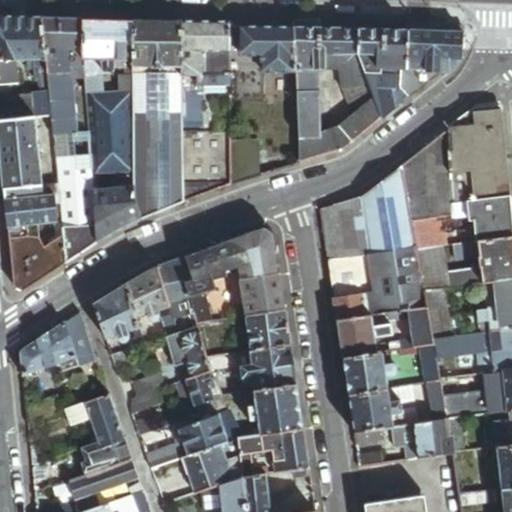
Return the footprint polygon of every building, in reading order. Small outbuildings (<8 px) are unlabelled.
[(38,60),(47,60),(46,49),(43,19),(42,19),(0,18),(0,61),(1,62),(16,61),(38,60)] [(46,49),(61,48),(70,48),(72,67),(84,67),(85,60),(85,21),(43,19),(46,49)] [(135,22),(85,21),(85,60),(104,61),(103,68),(106,73),(116,73),(119,69),(119,67),(119,61),(135,61),(135,22)] [(182,23),(135,22),(135,61),(135,67),(135,94),(134,174),(134,190),(134,197),(154,194),(157,215),(170,210),(168,191),(182,189),(182,126),(183,76),(182,23)] [(231,24),(182,23),(183,76),(197,76),(203,76),(203,53),(216,54),(216,77),(231,77),(231,55),(231,28),(231,24)] [(296,25),(296,29),(298,71),(321,71),(339,71),(342,69),(342,76),(345,76),(368,77),(368,75),(361,55),(361,26),(296,25)] [(409,27),(361,26),(361,55),(378,56),(377,68),(401,69),(408,69),(409,27)] [(464,28),(409,27),(408,69),(428,70),(425,73),(437,74),(452,74),(463,61),(464,33),(464,28)] [(242,28),(231,28),(231,55),(242,55),(242,28)] [(296,29),(242,28),(242,55),(242,57),(264,57),(264,72),(298,72),(298,71),(296,29)] [(47,60),(48,74),(63,73),(61,48),(46,49),(47,60)] [(77,137),(72,78),(72,67),(70,48),(61,48),(63,73),(48,74),(49,79),(51,101),(52,117),(53,128),(54,134),(54,139),(63,138),(77,137)] [(203,76),(216,77),(216,54),(203,53),(203,76)] [(242,55),(231,55),(231,77),(231,88),(231,103),(265,103),(264,72),(264,57),(242,57),(242,55)] [(378,56),(361,55),(368,75),(377,75),(377,68),(378,56)] [(41,80),(49,79),(48,74),(47,60),(38,60),(40,80),(41,80)] [(104,61),(85,60),(84,67),(85,78),(87,95),(105,95),(106,73),(103,68),(104,61)] [(1,62),(0,61),(0,86),(18,85),(17,69),(2,69),(1,62)] [(85,78),(84,67),(72,67),(72,78),(85,78)] [(135,94),(135,67),(123,67),(123,95),(135,94)] [(428,70),(408,69),(401,69),(401,76),(401,79),(406,81),(412,87),(416,90),(417,90),(425,73),(428,70)] [(321,71),(298,71),(298,72),(299,94),(322,94),(321,71)] [(437,74),(425,73),(417,90),(417,91),(437,74)] [(377,75),(368,75),(368,77),(372,88),(376,98),(383,120),(384,119),(398,108),(392,101),(393,93),(393,76),(377,75)] [(231,88),(231,77),(216,77),(203,76),(197,76),(197,88),(231,88)] [(370,88),(372,88),(368,77),(345,76),(347,91),(370,88)] [(401,79),(401,76),(393,76),(393,93),(400,93),(401,88),(401,79)] [(43,102),(51,101),(49,79),(41,80),(43,102)] [(401,79),(401,88),(403,90),(405,94),(412,87),(406,81),(401,79)] [(412,87),(405,94),(408,96),(416,90),(412,87)] [(371,91),(370,88),(347,91),(350,108),(371,91)] [(403,90),(401,88),(400,93),(406,100),(410,97),(408,96),(405,94),(403,90)] [(350,108),(351,119),(374,100),(371,91),(350,108)] [(105,95),(87,95),(91,156),(93,176),(118,175),(134,174),(135,94),(123,95),(105,95)] [(374,100),(351,119),(339,129),(323,133),(322,94),(299,94),(300,156),(301,165),(348,151),(383,120),(376,98),(374,100)] [(17,120),(35,118),(34,103),(34,98),(15,99),(17,120)] [(0,121),(17,120),(15,99),(0,100),(0,121)] [(52,117),(51,101),(43,102),(34,103),(35,118),(52,117)] [(505,111),(474,114),(452,131),(453,156),(451,156),(452,187),(470,184),(468,164),(485,162),(486,167),(487,167),(510,164),(505,111)] [(53,128),(52,117),(35,118),(37,130),(53,128)] [(37,130),(35,118),(17,120),(0,121),(0,142),(5,190),(42,187),(41,176),(37,130)] [(182,189),(182,205),(232,186),(232,160),(231,125),(182,126),(182,189)] [(453,156),(452,131),(403,168),(414,225),(443,220),(454,218),(453,206),(452,187),(451,156),(453,156)] [(57,167),(54,139),(54,134),(49,134),(52,168),(57,167)] [(65,159),(63,138),(54,139),(57,167),(58,175),(59,185),(60,196),(60,203),(62,222),(63,230),(97,227),(95,191),(93,176),(91,156),(65,159)] [(232,160),(232,186),(261,178),(254,154),(232,160)] [(284,170),(301,165),(300,156),(281,158),(284,170)] [(470,184),(452,187),(453,206),(471,204),(511,198),(511,187),(510,164),(487,167),(489,182),(470,184)] [(414,225),(403,168),(363,198),(371,254),(418,246),(414,225)] [(134,190),(134,174),(118,175),(118,191),(134,190)] [(59,185),(58,175),(52,175),(41,176),(42,187),(47,187),(59,185)] [(60,196),(59,185),(47,187),(47,196),(55,195),(55,196),(60,196)] [(42,187),(5,190),(6,200),(47,196),(47,187),(42,187)] [(168,191),(170,210),(182,205),(182,189),(168,191)] [(121,229),(141,221),(134,199),(134,197),(134,190),(118,191),(95,191),(97,227),(99,243),(121,229)] [(141,221),(157,215),(154,194),(134,197),(134,199),(141,221)] [(47,196),(6,200),(9,228),(28,226),(38,225),(54,222),(57,222),(55,204),(55,196),(55,195),(47,196)] [(371,254),(363,198),(362,199),(322,211),(330,260),(371,254)] [(511,239),(511,198),(471,204),(472,218),(472,223),(476,223),(478,244),(480,243),(511,239)] [(472,218),(471,204),(453,206),(454,218),(454,221),(472,218)] [(443,220),(414,225),(418,246),(418,251),(442,248),(446,247),(443,220)] [(64,238),(63,230),(62,222),(57,222),(54,222),(56,243),(64,238)] [(39,238),(38,225),(28,226),(31,240),(39,254),(46,249),(39,238)] [(28,226),(9,228),(10,243),(31,240),(28,226)] [(66,264),(99,243),(97,227),(63,230),(64,238),(66,264)] [(240,280),(281,274),(275,237),(266,229),(230,241),(187,258),(193,281),(186,283),(191,299),(193,306),(204,303),(203,299),(217,295),(213,281),(222,279),(227,277),(226,272),(237,269),(240,280)] [(24,291),(66,264),(64,238),(56,243),(46,249),(39,254),(13,271),(15,287),(24,291)] [(511,281),(511,239),(480,243),(481,258),(480,259),(481,271),(483,271),(485,285),(486,285),(498,283),(511,281)] [(10,243),(13,271),(39,254),(31,240),(10,243)] [(481,258),(480,243),(478,244),(454,246),(456,262),(480,259),(481,258)] [(418,251),(418,246),(371,254),(375,279),(403,275),(422,272),(418,251)] [(447,273),(442,248),(418,251),(422,272),(425,286),(426,293),(445,290),(475,287),(485,285),(483,271),(481,271),(447,273)] [(375,279),(371,254),(330,260),(336,300),(378,294),(375,279)] [(193,281),(187,258),(158,268),(170,306),(191,299),(186,283),(193,281)] [(170,306),(158,268),(151,271),(124,287),(136,321),(148,317),(150,320),(152,322),(155,323),(158,322),(160,320),(160,319),(160,315),(160,313),(171,309),(170,306)] [(425,286),(422,272),(403,275),(406,295),(411,288),(425,286)] [(286,312),(281,274),(240,280),(246,318),(286,312)] [(222,279),(213,281),(217,295),(226,293),(222,279)] [(511,329),(511,281),(498,283),(501,307),(503,330),(511,329)] [(501,307),(498,283),(486,285),(489,308),(501,307)] [(489,308),(486,285),(485,285),(475,287),(478,311),(489,310),(489,308)] [(429,308),(426,293),(425,286),(411,288),(406,295),(379,299),(381,316),(409,311),(429,308)] [(136,321),(124,287),(95,305),(107,340),(119,336),(121,340),(123,341),(126,341),(128,340),(130,337),(131,335),(130,333),(133,332),(139,330),(136,321)] [(453,337),(445,290),(426,293),(429,308),(435,339),(447,338),(453,337)] [(378,294),(336,300),(339,322),(374,317),(381,316),(379,299),(378,294)] [(198,324),(209,323),(204,303),(193,306),(197,319),(198,324)] [(501,307),(489,308),(489,310),(491,332),(503,330),(501,307)] [(435,339),(429,308),(409,311),(411,319),(414,341),(415,349),(424,347),(436,346),(435,339)] [(478,311),(480,333),(491,332),(489,310),(478,311)] [(411,319),(409,311),(381,316),(374,317),(375,322),(384,321),(384,323),(411,319)] [(291,346),(286,312),(246,318),(251,347),(252,352),(291,346)] [(98,360),(87,327),(82,313),(21,352),(23,375),(55,364),(58,374),(80,366),(98,360)] [(375,322),(374,317),(339,322),(345,359),(379,354),(378,347),(377,340),(383,339),(385,338),(387,336),(387,333),(385,330),(383,329),(375,330),(375,322)] [(189,330),(186,322),(186,319),(177,322),(180,332),(189,330)] [(199,327),(198,324),(197,319),(186,322),(189,330),(199,327)] [(169,338),(179,334),(175,322),(165,326),(169,338)] [(210,323),(209,323),(198,324),(199,327),(199,328),(201,334),(208,358),(236,354),(235,345),(212,347),(208,335),(214,334),(210,323)] [(201,334),(199,328),(179,334),(169,338),(167,338),(176,366),(190,362),(183,339),(201,334)] [(511,349),(511,329),(503,330),(491,332),(494,351),(511,349)] [(134,349),(144,346),(140,334),(139,330),(133,332),(135,337),(134,339),(132,344),(134,349)] [(144,346),(151,343),(147,332),(140,334),(144,346)] [(480,333),(457,336),(459,352),(459,356),(484,353),(494,351),(491,332),(480,333)] [(208,358),(201,334),(183,339),(190,362),(195,378),(213,372),(212,372),(211,368),(211,365),(208,358)] [(459,352),(457,336),(453,337),(447,338),(449,353),(459,352)] [(447,338),(435,339),(436,346),(442,379),(454,378),(449,353),(447,338)] [(394,344),(395,352),(402,351),(415,349),(414,341),(394,344)] [(378,347),(379,354),(385,353),(395,352),(394,344),(388,342),(382,342),(378,347)] [(244,344),(235,345),(236,354),(252,352),(251,347),(245,348),(244,344)] [(297,386),(291,346),(252,352),(253,357),(254,367),(242,368),(244,379),(255,378),(257,387),(257,392),(297,386)] [(442,379),(436,346),(424,347),(424,353),(430,384),(442,382),(442,379)] [(424,353),(424,347),(415,349),(402,351),(403,356),(424,353)] [(511,370),(511,349),(494,351),(496,372),(504,372),(511,370)] [(134,359),(131,350),(113,356),(116,363),(120,361),(122,363),(134,359)] [(494,351),(484,353),(486,365),(488,365),(488,373),(496,372),(494,351)] [(379,354),(345,359),(350,396),(390,390),(388,377),(397,376),(399,373),(398,365),(394,364),(386,365),(385,353),(379,354)] [(136,398),(160,391),(165,389),(159,369),(130,379),(136,398)] [(216,380),(213,372),(195,378),(187,381),(187,383),(195,407),(199,406),(213,401),(207,383),(216,380)] [(511,412),(504,372),(496,372),(488,373),(454,378),(461,418),(462,418),(511,412)] [(220,389),(216,380),(207,383),(213,401),(224,397),(220,389)] [(448,412),(442,382),(430,384),(431,390),(436,422),(449,420),(448,412)] [(195,407),(187,383),(185,387),(192,406),(195,407)] [(431,390),(430,384),(411,387),(412,393),(431,390)] [(303,430),(297,386),(257,392),(256,392),(258,402),(258,407),(260,421),(262,430),(263,436),(270,435),(303,430)] [(390,390),(350,396),(356,434),(382,430),(395,428),(394,415),(405,413),(403,403),(392,404),(390,390)] [(133,400),(133,413),(164,402),(160,391),(136,398),(133,400)] [(256,392),(238,395),(224,397),(228,406),(228,407),(232,414),(236,423),(238,429),(239,434),(240,439),(263,436),(262,430),(255,427),(249,424),(243,404),(258,402),(256,392)] [(102,446),(126,440),(110,395),(89,402),(94,418),(102,442),(101,443),(102,446)] [(28,424),(63,412),(57,396),(26,407),(28,424)] [(228,406),(224,397),(213,401),(217,410),(223,408),(228,406)] [(199,406),(202,416),(217,410),(213,401),(199,406)] [(94,418),(89,402),(68,410),(73,425),(94,418)] [(228,407),(228,406),(223,408),(226,416),(232,414),(228,407)] [(254,422),(260,421),(258,407),(252,408),(254,422)] [(219,417),(181,430),(186,446),(189,456),(190,457),(222,446),(228,444),(223,428),(219,418),(219,417)] [(135,421),(140,435),(150,432),(145,418),(135,421)] [(461,418),(449,420),(452,438),(455,454),(467,453),(462,418),(461,418)] [(452,438),(449,420),(436,422),(415,425),(420,459),(444,456),(442,439),(452,438)] [(232,436),(239,434),(238,429),(236,423),(223,428),(228,444),(233,442),(232,436)] [(511,434),(510,434),(509,423),(495,425),(499,449),(511,447),(511,434)] [(420,459),(415,425),(401,427),(403,440),(395,441),(396,449),(407,447),(409,461),(420,459)] [(395,428),(382,430),(384,443),(395,441),(403,440),(401,427),(395,428)] [(309,469),(303,430),(270,435),(273,453),(276,474),(295,471),(309,469)] [(382,430),(356,434),(358,447),(384,443),(382,430)] [(273,453),(270,435),(263,436),(240,439),(240,440),(242,459),(243,472),(244,479),(266,475),(269,475),(267,466),(252,468),(251,457),(273,453)] [(455,454),(452,438),(442,439),(444,456),(455,454)] [(107,469),(132,460),(126,440),(102,446),(101,443),(82,450),(87,463),(82,464),(86,476),(107,469)] [(242,459),(240,440),(233,442),(228,444),(222,446),(228,464),(242,459)] [(149,459),(152,469),(189,456),(186,446),(149,459)] [(190,457),(184,459),(195,495),(202,493),(221,486),(234,482),(232,476),(228,464),(222,446),(190,457)] [(511,490),(511,447),(499,449),(504,492),(511,490)] [(492,450),(467,453),(455,454),(456,464),(493,460),(492,450)] [(361,468),(383,465),(381,451),(359,454),(361,468)] [(42,454),(31,455),(33,470),(43,469),(42,463),(42,454)] [(243,472),(242,459),(228,464),(232,476),(243,472)] [(112,488),(139,479),(132,460),(107,469),(112,488)] [(44,479),(43,469),(33,470),(34,480),(44,479)] [(75,500),(112,488),(107,469),(86,476),(69,482),(75,500)] [(309,476),(309,469),(295,471),(296,477),(309,476)] [(243,479),(244,479),(243,472),(232,476),(234,482),(243,479)] [(271,511),(266,475),(244,479),(247,511),(271,511)] [(247,511),(244,479),(243,479),(234,482),(221,486),(223,511),(247,511)] [(461,497),(497,493),(496,485),(480,487),(480,482),(460,484),(461,497)] [(131,498),(144,493),(140,484),(128,488),(131,498)] [(223,511),(221,486),(202,493),(203,511),(223,511)] [(130,511),(148,505),(144,493),(131,498),(126,499),(130,511)] [(498,501),(497,493),(461,497),(463,505),(498,501)] [(422,511),(420,496),(367,504),(367,511),(422,511)] [(130,511),(126,499),(95,510),(90,511),(130,511)] [(90,511),(95,510),(92,502),(78,506),(79,511),(90,511)]
